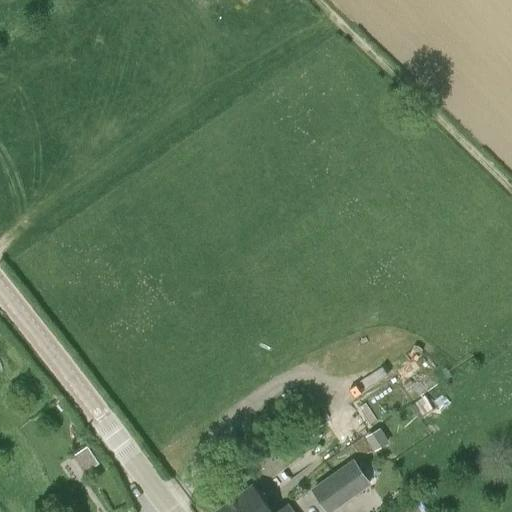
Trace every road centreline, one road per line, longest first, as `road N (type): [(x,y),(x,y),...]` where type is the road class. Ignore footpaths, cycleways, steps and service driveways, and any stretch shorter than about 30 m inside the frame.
road 1 (tertiary): [(171,511),(0,291)]
road 2 (track): [(511,193),(318,0)]
